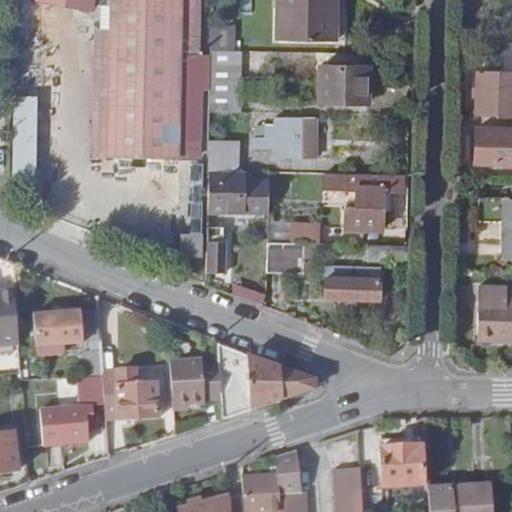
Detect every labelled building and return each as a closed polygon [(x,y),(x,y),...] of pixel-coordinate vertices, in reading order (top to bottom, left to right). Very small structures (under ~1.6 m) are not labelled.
[(209,86),(209,57),(199,57),(179,57),(179,0),(48,0),(90,7),(91,2),(93,2),(108,2),(105,157),(197,159),(207,159),(209,86)] [(179,0),(179,57),(199,57),(199,0),(179,0)] [(335,0),(277,0),(276,37),(334,38),(335,0)] [(90,157),(105,157),(108,2),(93,2),(90,157)] [(14,4),(13,101),(11,191),(35,192),(36,101),(37,5),(14,4)] [(227,24),(210,24),(209,45),(227,46),(227,24)] [(511,45),(494,46),(494,57),(511,57),(511,45)] [(494,46),(460,46),(460,57),(477,57),(494,57),(494,46)] [(511,57),(494,57),(477,57),(477,74),(497,74),(497,76),(511,76),(511,57)] [(369,66),(320,66),(320,100),(368,100),(369,66)] [(511,76),(497,76),(497,74),(477,74),(476,115),(498,115),(498,117),(511,117),(511,76)] [(311,118),(254,117),(253,147),(275,147),(275,157),(312,157),(311,118)] [(511,132),(476,132),(475,164),(501,164),(501,166),(511,166),(511,132)] [(235,154),(208,154),(207,171),(234,172),(235,154)] [(234,172),(207,171),(206,209),(266,209),(266,181),(243,180),(244,172),(234,172)] [(403,188),(402,174),(324,173),(323,190),(344,190),(344,206),(333,206),(333,226),(381,229),(382,187),(403,188)] [(511,261),(511,200),(480,200),(479,221),(506,222),(504,262),(511,261)] [(302,241),(306,241),(307,225),(283,225),(282,241),(302,241)] [(206,234),(206,263),(205,272),(224,272),(225,264),(225,234),(206,234)] [(180,258),(200,258),(200,235),(180,235),(180,258)] [(265,240),(265,270),(300,271),(302,241),(282,241),(265,240)] [(310,272),(311,241),(306,241),(302,241),(300,271),(310,272)] [(406,261),(406,244),(366,243),(365,260),(406,261)] [(378,268),(324,267),(323,297),(377,298),(378,268)] [(491,340),(511,340),(511,297),(504,298),(504,284),(476,284),(476,334),(490,334),(491,340)] [(234,285),(232,296),(261,303),(264,292),(234,285)] [(0,345),(19,344),(13,290),(0,290),(0,345)] [(101,341),(98,309),(34,314),(36,343),(36,346),(101,341)] [(36,343),(34,314),(16,315),(19,344),(19,345),(36,343)] [(240,367),(240,351),(217,342),(218,368),(220,401),(221,420),(313,390),(313,379),(269,362),(247,354),(247,367),(240,367)] [(104,388),(103,385),(102,360),(86,361),(87,389),(104,388)] [(220,401),(218,368),(201,369),(201,362),(168,363),(170,406),(203,405),(203,401),(220,401)] [(105,406),(106,421),(157,419),(155,383),(117,384),(116,372),(103,372),(103,385),(104,388),(105,406)] [(91,406),(105,406),(104,388),(87,389),(82,389),(83,407),(79,407),(40,409),(42,444),(87,442),(86,422),(91,422),(91,406)] [(0,433),(0,472),(16,471),(12,433),(0,433)] [(352,441),(331,443),(332,456),(353,455),(352,441)] [(317,444),(299,449),(301,490),(303,490),(319,489),(317,444)] [(428,489),(427,478),(422,478),(420,445),(379,447),(381,488),(385,487),(385,493),(428,491),(428,489)] [(299,449),(277,457),(278,474),(279,491),(301,490),(299,449)] [(362,511),(361,466),(336,468),(338,511),(362,511)] [(245,493),(230,494),(230,511),(279,511),(280,511),(279,491),(278,474),(244,475),(245,493)] [(428,491),(429,511),(490,511),(488,484),(428,489),(428,491)] [(279,491),(280,511),(304,511),(303,490),(301,490),(279,491)] [(230,511),(230,494),(202,503),(200,498),(191,501),(192,506),(180,510),(178,510),(178,511),(230,511)] [(138,511),(165,511),(162,495),(137,503),(138,511)]
